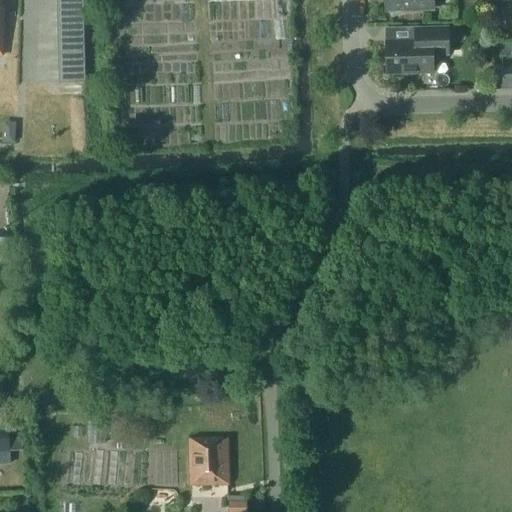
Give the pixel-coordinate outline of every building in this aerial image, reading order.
[(56,0),(57,10),(84,10),(83,0),(56,0)] [(386,0),(387,2),(389,6),(392,14),(402,9),(429,8),(433,8),(433,0),(386,0)] [(505,27),(505,6),(495,6),(495,27),(505,27)] [(57,10),(58,25),(84,24),(84,10),(57,10)] [(491,22),(483,22),(484,42),(492,42),(491,22)] [(58,25),(58,39),(85,39),(84,24),(58,25)] [(416,28),(416,40),(387,41),(387,73),(433,72),(433,54),(448,54),(448,27),(416,28)] [(85,53),(85,39),(58,39),(58,54),(85,53)] [(59,68),(85,68),(85,53),(58,54),(59,68)] [(503,65),(493,65),(493,89),(511,88),(511,74),(503,75),(503,65)] [(86,82),(85,68),(59,68),(59,83),(86,82)] [(15,132),(7,132),(3,135),(3,141),(15,142),(15,132)] [(0,237),(0,276),(11,277),(10,237),(0,237)] [(0,465),(10,465),(8,425),(0,425),(0,465)] [(228,485),(228,439),(189,440),(190,486),(228,485)] [(227,501),(226,511),(244,511),(245,502),(227,501)]
